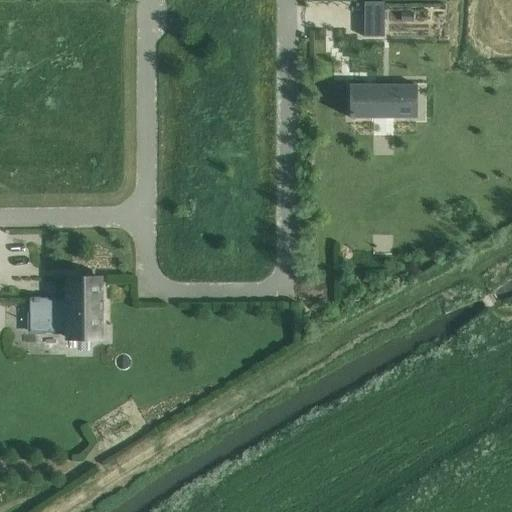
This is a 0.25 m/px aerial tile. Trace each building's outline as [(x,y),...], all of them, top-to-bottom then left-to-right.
[(364,1),(364,36),(384,36),(384,1),(364,1)] [(349,84),(349,117),(417,118),(417,84),(349,84)] [(306,158),(307,175),(332,174),(331,157),(306,158)] [(55,297),(30,297),(30,331),(66,332),(66,338),(102,338),(102,318),(104,318),(104,310),(102,310),(102,278),(66,278),(66,300),(55,300),(55,297)] [(224,360),(224,359),(223,353),(221,347),(219,343),(215,339),(211,336),(206,333),(201,332),(194,331),(191,332),(184,334),(179,337),(175,340),(172,345),(169,350),(168,355),(168,360),(168,366),(170,371),(173,376),(177,380),(181,383),(186,386),(190,387),(197,388),(201,387),(208,385),(212,382),(216,379),(220,374),(222,371),(223,365),(224,360)]
